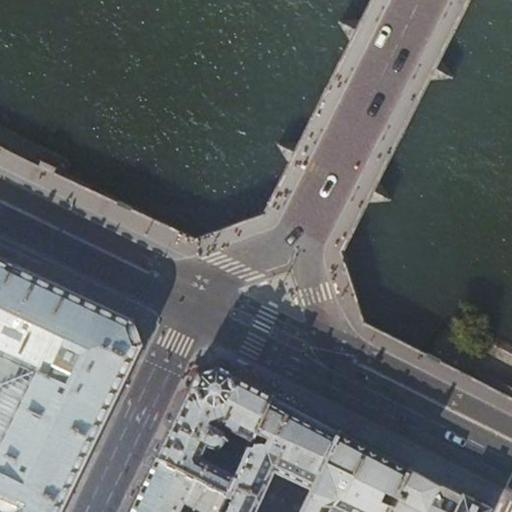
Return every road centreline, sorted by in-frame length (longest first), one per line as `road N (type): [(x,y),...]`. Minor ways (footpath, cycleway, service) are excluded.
road 1 (secondary): [(301,238),(421,0)]
road 2 (secondary): [(92,511),(192,304)]
road 3 (primary): [(192,304),(0,219)]
road 4 (primary): [(511,463),(331,372)]
road 5 (primary): [(331,372),(192,304)]
road 6 (secondary): [(331,372),(301,238)]
road 7 (secondary): [(192,304),(301,238)]
